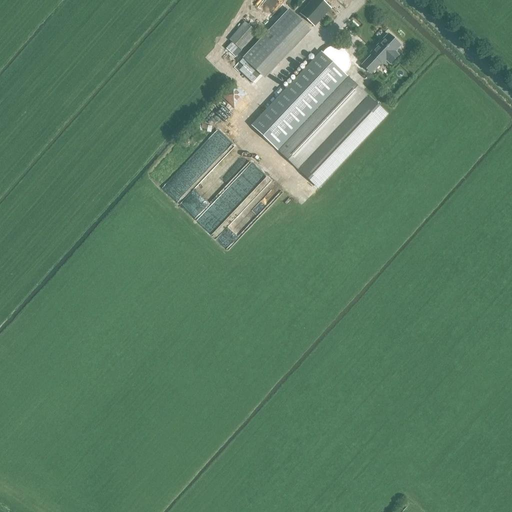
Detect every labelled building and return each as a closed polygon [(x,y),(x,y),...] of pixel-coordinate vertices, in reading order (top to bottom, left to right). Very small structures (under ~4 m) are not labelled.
[(330,9),(320,0),(312,0),(300,14),(314,27),(330,9)] [(289,10),(244,58),(263,76),(308,27),(289,10)] [(241,50),(256,33),(246,23),(230,40),(241,50)] [(372,54),(362,65),(371,74),(381,63),(383,64),(386,61),(390,64),(398,55),(394,52),(400,46),(388,35),(371,53),(372,54)] [(347,78),(278,151),(318,189),(387,115),(347,78)] [(234,107),(246,95),(234,83),(222,95),(234,107)]
